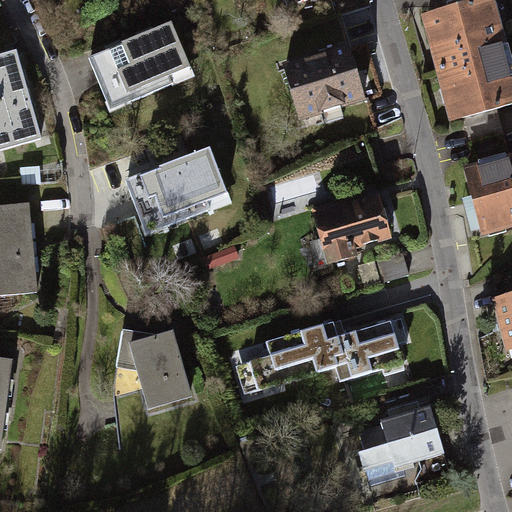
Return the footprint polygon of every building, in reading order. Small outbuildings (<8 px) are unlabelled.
[(489,1),(427,18),(436,52),(434,53),(444,89),(446,89),(454,120),(511,104),(511,89),(510,82),(511,81),(511,78),(503,45),(500,45),(489,1)] [(171,25),(88,59),(107,104),(127,96),(130,103),(174,84),(171,77),(190,69),(171,25)] [(347,50),(286,68),(301,119),(362,101),(347,50)] [(16,53),(0,57),(0,151),(41,140),(16,53)] [(209,152),(127,183),(147,234),(229,202),(209,152)] [(511,160),(466,173),(482,232),(511,223),(511,160)] [(0,179),(0,208),(24,207),(21,177),(0,179)] [(284,203),(311,195),(306,179),(279,187),(284,203)] [(353,198),(312,209),(327,264),(354,257),(351,248),(389,238),(386,225),(393,223),(389,210),(382,211),(379,199),(355,205),(353,198)] [(0,208),(0,296),(36,293),(28,206),(24,207),(0,208)] [(147,247),(135,216),(104,228),(115,259),(147,247)] [(359,267),(365,288),(409,276),(403,255),(359,267)] [(511,296),(495,301),(508,351),(511,349),(511,296)] [(334,323),(266,343),(270,356),(241,365),(250,394),(335,369),(340,383),(403,364),(397,345),(403,343),(396,321),(338,338),(334,323)] [(172,333),(159,337),(122,331),(116,368),(138,371),(149,409),(191,397),(172,333)] [(12,361),(0,359),(0,449),(1,450),(12,361)] [(414,463),(419,461),(444,454),(430,408),(417,412),(415,408),(405,411),(393,415),(394,419),(381,422),(382,427),(359,434),(365,452),(359,454),(367,481),(415,467),(414,463)]
